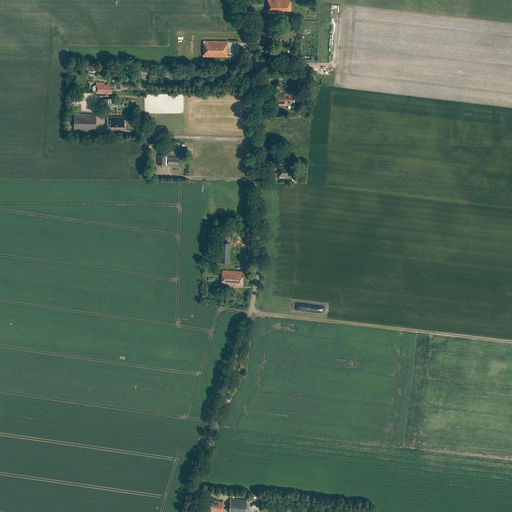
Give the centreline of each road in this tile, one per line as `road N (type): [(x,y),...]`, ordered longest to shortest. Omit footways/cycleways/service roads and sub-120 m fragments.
road 1 (unclassified): [(187,511),(257,270),(252,93),(239,0)]
road 2 (track): [(121,86),(251,89)]
